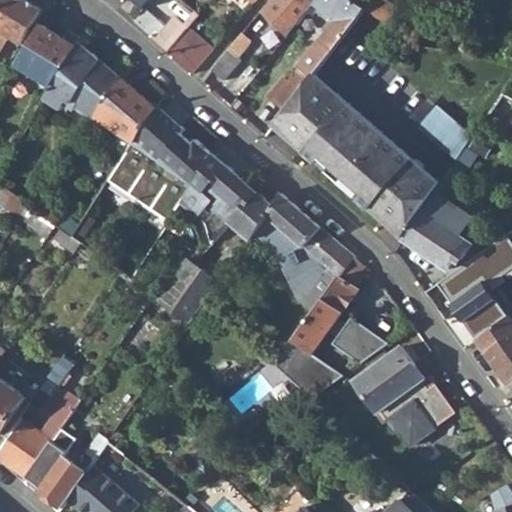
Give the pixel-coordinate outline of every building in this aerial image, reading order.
[(7,0),(7,1),(0,11),(0,51),(11,34),(23,42),(42,9),(28,0),(7,0)] [(309,8),(316,0),(271,0),(262,11),(275,23),(284,14),(296,25),(309,8)] [(316,73),(334,50),(368,6),(358,0),(316,0),(309,8),(316,13),(321,6),(337,20),(323,39),(319,35),(298,63),(314,76),(316,73)] [(391,7),(380,0),(358,0),(368,6),(386,17),(391,7)] [(511,0),(489,0),(480,15),(511,33),(511,0)] [(170,49),(190,26),(201,13),(191,4),(159,40),(170,49)] [(21,62),(57,85),(85,42),(87,38),(71,29),(66,38),(45,24),(21,62)] [(170,49),(195,72),(216,49),(190,26),(170,49)] [(244,32),(213,68),(223,78),(241,57),(240,56),(254,39),(244,32)] [(78,129),(86,135),(98,116),(124,76),(85,42),(57,85),(49,99),(65,109),(72,98),(89,111),(78,129)] [(287,110),(309,82),(298,73),(291,67),(269,96),(287,110)] [(277,124),(323,164),(327,158),(368,194),(363,198),(408,237),(444,183),(417,158),(316,73),(314,76),(309,82),(287,110),(277,124)] [(98,116),(136,141),(156,110),(159,105),(124,76),(98,116)] [(511,99),(503,95),(485,121),(511,149),(511,233),(428,292),(450,323),(467,311),(454,292),(511,252),(511,99)] [(186,128),(160,104),(159,105),(156,110),(136,141),(111,180),(172,220),(187,197),(193,188),(215,153),(198,139),(193,148),(180,137),(186,128)] [(421,128),(434,139),(459,161),(469,146),(476,135),(440,105),(421,128)] [(434,139),(417,158),(444,183),(455,167),(459,161),(434,139)] [(215,153),(193,188),(187,197),(200,208),(209,216),(214,242),(234,220),(261,191),(216,152),(215,153)] [(323,164),(363,198),(368,194),(327,158),(323,164)] [(407,239),(452,270),(461,256),(467,260),(476,245),(466,237),(478,219),(454,202),(470,177),(455,167),(444,183),(408,237),(407,239)] [(0,200),(22,216),(24,214),(32,203),(0,179),(0,200)] [(263,223),(276,204),(261,191),(234,220),(253,237),(263,223)] [(263,223),(294,252),(304,244),(306,246),(323,227),(284,193),(276,204),(263,223)] [(32,203),(24,214),(39,226),(47,214),(32,203)] [(76,235),(84,223),(67,210),(58,222),(68,230),(76,235)] [(76,235),(68,230),(62,238),(79,251),(85,242),(76,235)] [(327,273),(337,281),(356,255),(331,233),(313,253),(332,269),(327,273)] [(164,301),(193,322),(209,299),(248,243),(240,237),(211,270),(190,257),(164,301)] [(363,366),(367,363),(387,348),(392,344),(353,316),(348,323),(341,317),(360,289),(355,284),(370,267),(356,255),(337,281),(296,340),(282,359),(277,366),(314,402),(347,378),(315,353),(331,331),(339,336),(334,343),(363,366)] [(150,277),(140,268),(134,279),(143,286),(150,277)] [(511,318),(483,342),(511,380),(511,318)] [(282,359),(296,340),(288,335),(274,355),(276,358),(273,362),(277,366),(282,359)] [(367,363),(373,372),(393,357),(387,348),(367,363)] [(373,372),(359,382),(389,422),(391,420),(399,432),(403,430),(415,447),(460,414),(439,385),(429,392),(424,384),(428,381),(404,349),(393,357),(373,372)] [(262,373),(231,398),(243,413),(268,393),(272,397),(277,393),(262,373)] [(0,428),(8,435),(22,415),(32,400),(38,392),(31,386),(25,394),(0,376),(0,428)] [(38,392),(32,400),(43,409),(61,384),(50,377),(38,392)] [(45,432),(28,419),(2,455),(29,475),(55,440),(84,400),(71,391),(54,414),(56,417),(45,432)] [(0,445),(0,453),(2,455),(28,419),(22,415),(8,435),(0,445)] [(90,453),(97,458),(110,439),(103,435),(90,453)] [(69,497),(88,471),(67,456),(71,451),(55,440),(29,475),(42,485),(40,488),(63,505),(69,497)] [(133,511),(143,502),(95,461),(88,471),(69,497),(85,511),(133,511)] [(429,511),(388,472),(374,486),(395,506),(389,511),(429,511)] [(495,495),(499,511),(511,511),(511,484),(495,495)]
